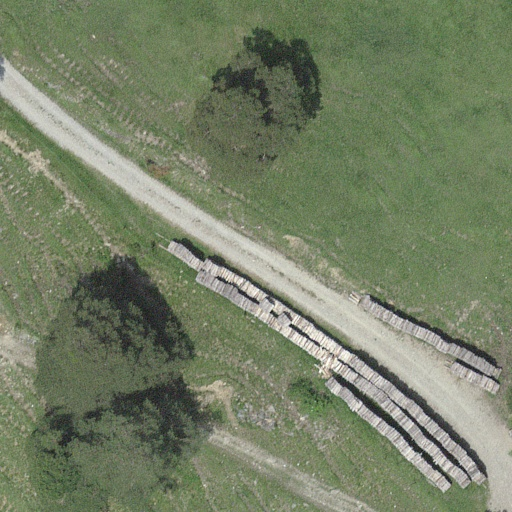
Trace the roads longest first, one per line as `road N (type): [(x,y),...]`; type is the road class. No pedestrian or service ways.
road 1 (track): [(0,75),(105,176),(351,334),(456,421),(511,505)]
road 2 (track): [(355,511),(218,438),(0,341)]
